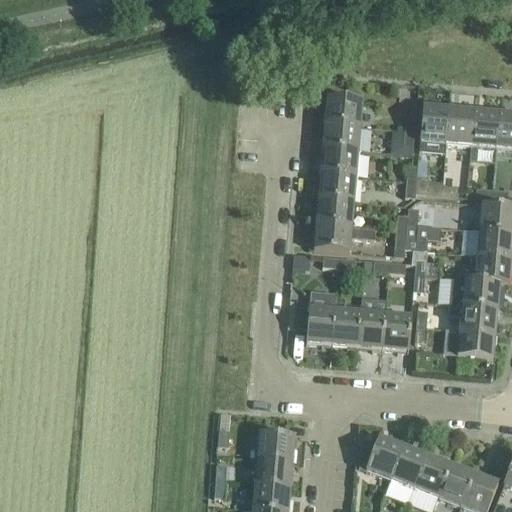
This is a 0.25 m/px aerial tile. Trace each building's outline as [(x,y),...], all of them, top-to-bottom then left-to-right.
[(326,102),(324,127),(360,130),(362,105),(326,102)] [(445,148),(448,112),(423,110),(419,146),(445,148)] [(445,148),(470,151),(473,115),(448,112),(445,148)] [(495,153),(498,117),(473,115),(470,151),(495,153)] [(511,118),(498,117),(495,153),(511,154),(511,118)] [(405,119),(404,134),(413,135),(414,120),(405,119)] [(322,153),(358,156),(360,130),(324,127),(322,153)] [(412,152),(413,135),(404,134),(403,151),(412,152)] [(356,181),(358,156),(322,153),(320,177),(356,181)] [(416,186),(416,180),(417,171),(407,170),(406,185),(416,186)] [(320,177),(317,203),(353,206),(356,181),(320,177)] [(416,180),(416,186),(415,197),(425,198),(440,200),(441,189),(429,188),(429,185),(426,181),(416,180)] [(415,197),(416,186),(406,185),(404,202),(414,203),(415,197)] [(458,191),(441,189),(440,200),(457,201),(458,191)] [(474,203),(491,204),(492,194),(476,192),(474,203)] [(508,195),(492,194),(491,204),(507,206),(508,195)] [(351,231),(353,206),(317,203),(315,228),(351,231)] [(478,235),(511,238),(511,211),(497,210),(481,209),(478,235)] [(407,228),(416,229),(417,214),(408,213),(407,220),(407,228)] [(406,236),(407,228),(407,220),(396,219),(395,235),(406,236)] [(373,233),(351,231),(315,228),(313,254),(349,257),(350,241),(373,244),(373,233)] [(407,228),(406,236),(405,253),(412,253),(412,255),(425,256),(426,256),(427,243),(439,244),(440,231),(416,229),(407,228)] [(404,262),(405,253),(406,236),(395,235),(393,261),(404,262)] [(511,263),(511,238),(478,235),(476,261),(511,263)] [(414,269),(414,279),(424,280),(425,256),(412,255),(411,268),(414,269)] [(338,273),(339,262),(322,261),(321,271),(338,273)] [(474,286),(499,288),(510,289),(511,265),(511,263),(476,261),(474,284),(474,286)] [(339,262),(338,273),(354,274),(355,264),(339,262)] [(372,275),(388,277),(388,266),(373,265),(372,275)] [(388,266),(388,277),(404,278),(405,268),(388,266)] [(423,297),(424,280),(414,279),(413,296),(423,297)] [(449,307),(448,309),(497,314),(499,288),(474,286),(474,284),(463,283),(463,284),(439,282),(437,306),(449,307)] [(306,348),(331,350),(335,298),(310,296),(309,306),(296,305),(294,333),(307,334),(306,348)] [(336,298),(335,298),(331,350),(357,352),(360,316),(334,314),(336,298)] [(448,309),(446,334),(459,335),(495,338),(497,314),(448,309)] [(384,318),(360,316),(357,352),(381,354),(384,318)] [(415,331),(425,332),(426,316),(416,316),(415,331)] [(384,318),(381,354),(407,356),(410,320),(384,318)] [(424,348),(425,332),(415,331),(414,347),(424,348)] [(459,335),(457,360),(492,363),(495,338),(459,335)] [(227,451),(228,436),(218,435),(217,451),(227,451)] [(258,438),(256,464),(292,468),(294,441),(258,438)] [(358,472),(390,484),(403,450),(379,441),(375,450),(362,445),(361,448),(358,472)] [(413,493),(426,459),(403,450),(390,484),(413,493)] [(436,502),(449,468),(426,459),(413,493),(436,502)] [(290,492),(292,468),(256,464),(254,489),(290,492)] [(503,489),(511,492),(511,465),(509,475),(503,489)] [(459,511),(472,477),(449,468),(436,502),(459,511)] [(215,486),(225,487),(226,470),(216,470),(215,486)] [(472,477),(459,511),(462,511),(487,511),(497,487),(472,477)] [(225,487),(215,486),(214,501),(224,502),(225,487)] [(254,489),(251,511),(288,511),(290,492),(254,489)]
